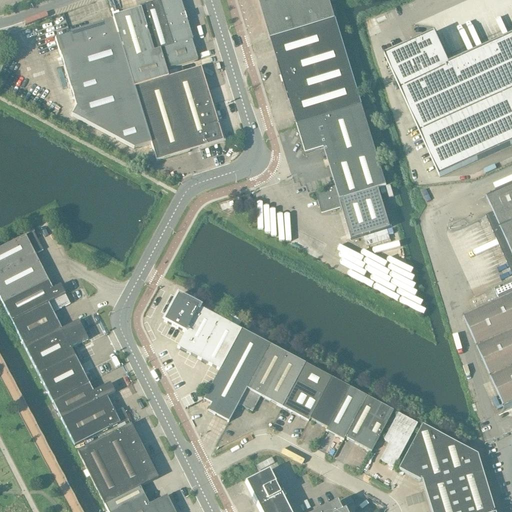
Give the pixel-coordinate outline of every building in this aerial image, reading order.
[(160,51),(162,50),(162,49),(172,46),(158,0),(158,1),(152,3),(152,4),(149,5),(148,4),(139,7),(140,9),(153,52),(159,50),(160,51)] [(162,50),(168,67),(169,69),(197,60),(191,41),(192,40),(186,20),(185,21),(183,14),(184,14),(180,0),(158,0),(172,46),(162,49),(162,50)] [(335,20),(329,0),(258,0),(271,40),(335,20)] [(168,67),(162,50),(160,51),(159,50),(153,52),(140,9),(139,7),(140,9),(113,17),(134,88),(168,78),(165,68),(168,67)] [(151,144),(134,88),(113,17),(112,17),(113,19),(82,28),(69,32),(69,34),(55,38),(76,107),(71,116),(80,120),(134,149),(151,144)] [(297,127),(362,107),(335,20),(271,40),(295,120),(297,127)] [(511,145),(511,61),(503,41),(449,65),(435,33),(384,56),(440,178),(511,145)] [(511,36),(503,41),(511,61),(511,36)] [(134,88),(151,144),(156,162),(223,141),(216,120),(201,68),(168,78),(134,88)] [(339,200),(379,189),(387,187),(362,107),(297,127),(306,155),(324,149),(335,187),(339,200)] [(511,275),(511,186),(486,198),(493,213),(486,217),(511,275)] [(390,228),(379,189),(339,200),(335,187),(316,193),(322,213),(341,207),(351,239),(390,228)] [(240,205),(251,202),(249,196),(239,199),(240,205)] [(0,300),(2,304),(47,281),(34,255),(42,251),(33,232),(0,248),(0,300)] [(11,322),(65,295),(60,286),(52,290),(47,281),(2,304),(11,322)] [(61,331),(61,330),(52,313),(69,305),(65,295),(11,322),(18,335),(15,337),(18,343),(21,342),(25,349),(61,331)] [(511,405),(511,295),(463,317),(504,409),(511,405)] [(185,333),(199,307),(177,296),(163,322),(185,333)] [(219,371),(241,330),(199,307),(185,333),(177,348),(219,371),(203,401),(219,371)] [(87,340),(82,330),(78,322),(61,330),(61,331),(25,349),(52,403),(88,384),(70,349),(87,340)] [(237,405),(270,345),(241,330),(219,371),(203,401),(211,405),(207,412),(228,423),(238,405),(237,405)] [(282,409),(305,365),(270,345),(237,405),(238,405),(252,412),(260,397),(282,409)] [(321,396),(331,378),(305,365),(282,409),(308,422),(309,420),(322,396),(321,396)] [(327,429),(349,388),(331,378),(321,396),(322,396),(309,420),(326,429),(327,429)] [(106,399),(107,399),(106,398),(114,394),(109,384),(92,392),(88,384),(52,403),(61,421),(106,398),(106,399)] [(344,438),(366,397),(349,388),(327,429),(326,429),(325,432),(343,441),(344,439),(344,438)] [(371,453),(393,411),(366,397),(344,438),(344,439),(371,453)] [(114,413),(107,399),(106,399),(106,398),(61,421),(74,447),(127,420),(122,409),(114,413)] [(393,469),(417,424),(397,414),(383,441),(388,444),(379,461),(393,469)] [(140,488),(150,483),(157,479),(130,425),(77,452),(86,470),(89,477),(104,506),(140,488)] [(430,511),(493,511),(478,464),(476,456),(421,427),(398,471),(419,482),(421,482),(430,511)] [(288,511),(280,494),(279,494),(278,493),(279,492),(280,490),(279,489),(278,488),(277,487),(275,487),(275,486),(275,485),(268,471),(258,477),(255,478),(245,483),(252,497),(257,505),(256,506),(259,511),(288,511)] [(106,511),(173,511),(166,497),(148,506),(140,488),(104,506),(106,511)]
